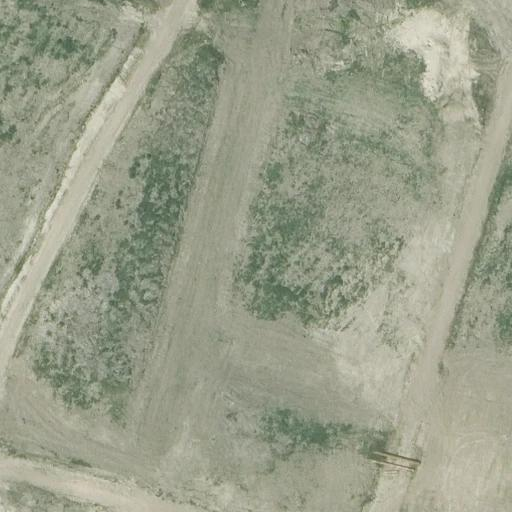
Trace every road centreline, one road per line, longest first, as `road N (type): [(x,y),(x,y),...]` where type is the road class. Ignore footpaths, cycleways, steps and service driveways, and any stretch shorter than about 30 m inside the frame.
road 1 (residential): [(511,92),(381,511)]
road 2 (residential): [(0,357),(15,312),(181,0)]
road 3 (residential): [(163,511),(0,470)]
